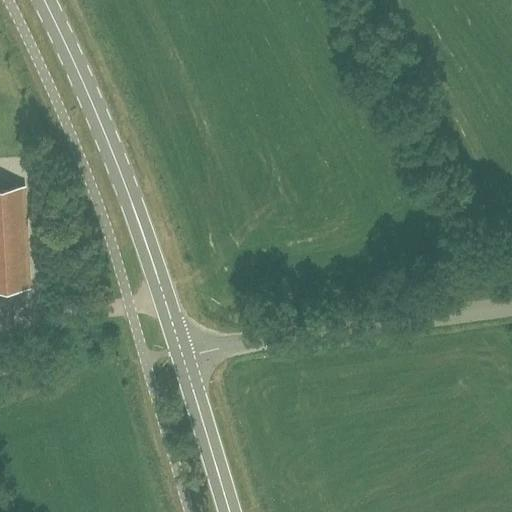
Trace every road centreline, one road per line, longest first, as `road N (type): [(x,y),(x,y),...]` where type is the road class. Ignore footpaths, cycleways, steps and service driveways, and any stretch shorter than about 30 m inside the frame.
road 1 (secondary): [(183,356),(45,0)]
road 2 (tertiary): [(183,356),(511,317)]
road 3 (secondary): [(230,511),(183,356)]
